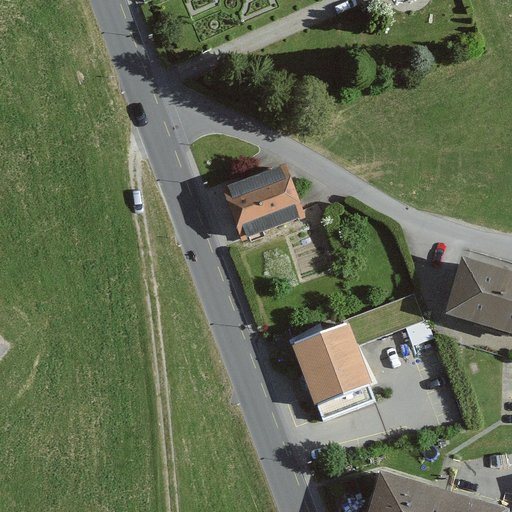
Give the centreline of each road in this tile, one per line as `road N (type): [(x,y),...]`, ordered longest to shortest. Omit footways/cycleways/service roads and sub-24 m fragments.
road 1 (secondary): [(110,0),(297,511)]
road 2 (track): [(151,112),(136,136),(134,188),(174,511)]
road 3 (unknown): [(351,0),(339,25),(167,96)]
